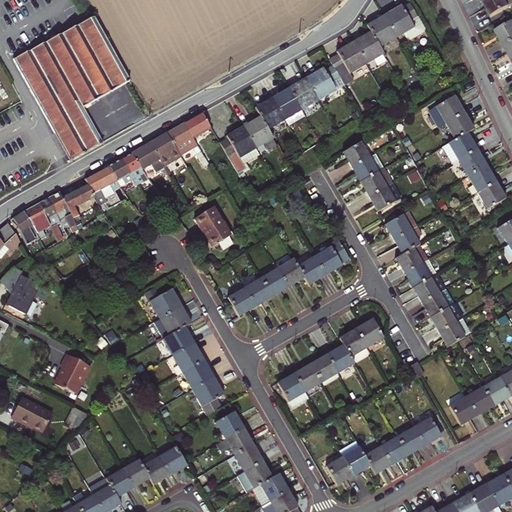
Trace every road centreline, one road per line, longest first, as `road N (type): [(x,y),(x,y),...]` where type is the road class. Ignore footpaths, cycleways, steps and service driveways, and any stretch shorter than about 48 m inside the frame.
road 1 (residential): [(0,214),(330,26),(357,0)]
road 2 (residential): [(241,360),(328,511)]
road 3 (residential): [(363,511),(511,427)]
road 4 (residential): [(241,360),(378,282)]
road 5 (residential): [(447,0),(511,138)]
road 6 (residential): [(166,252),(183,261),(241,360)]
road 7 (residential): [(315,174),(378,282)]
